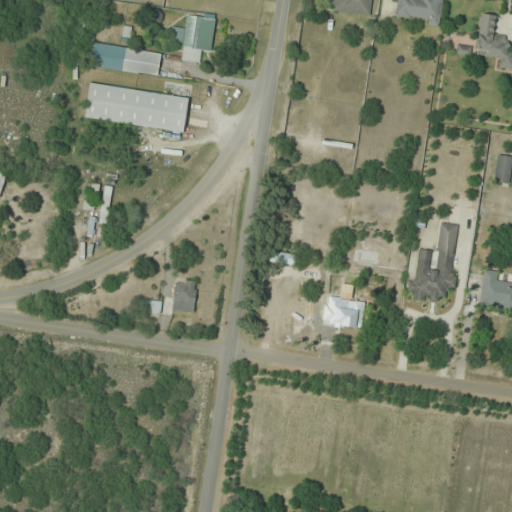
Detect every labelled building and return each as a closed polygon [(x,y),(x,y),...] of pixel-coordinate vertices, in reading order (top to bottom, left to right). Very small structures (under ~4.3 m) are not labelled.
[(442,0),(397,0),(395,21),(440,25),(442,0)] [(476,56),(498,59),(497,68),(511,70),(511,52),(509,52),(510,39),(494,37),(496,16),(481,14),(476,56)] [(181,61),(200,64),(201,51),(211,52),(216,19),(187,15),(185,33),(175,32),(174,42),(184,43),(181,61)] [(158,78),(161,55),(93,44),(89,67),(158,78)] [(189,99),(89,85),(84,120),(184,134),(189,99)] [(511,169),(511,158),(498,155),(492,182),(509,185),(511,169)] [(98,223),(105,225),(113,189),(106,188),(98,223)] [(457,225),(440,223),(437,253),(419,251),(416,279),(410,278),(408,298),(445,301),(447,290),(455,291),(456,275),(452,275),(457,225)] [(355,287),(357,262),(347,261),(344,286),(355,287)] [(511,311),(511,281),(500,280),(501,273),(484,271),(479,308),(511,311)] [(195,313),(197,282),(174,280),(172,312),(195,313)] [(337,331),(357,334),(362,300),(342,297),(337,331)]
